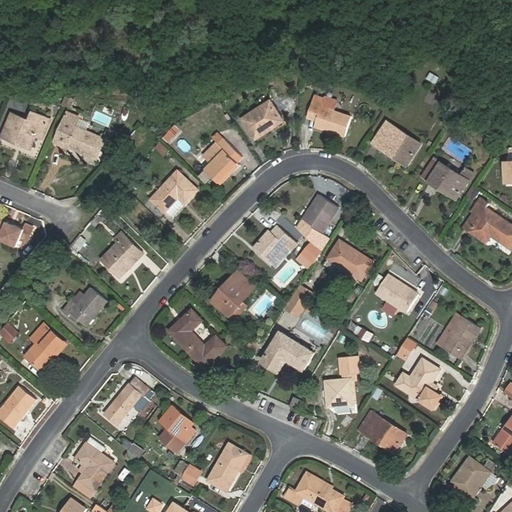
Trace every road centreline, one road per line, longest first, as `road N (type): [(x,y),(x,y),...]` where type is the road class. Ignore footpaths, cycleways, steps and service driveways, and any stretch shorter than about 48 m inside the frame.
road 1 (residential): [(131,337),(259,188),(316,162),(350,173),(511,312)]
road 2 (residential): [(0,509),(37,443),(131,337)]
road 3 (residential): [(511,324),(474,406),(410,492)]
road 4 (residential): [(131,337),(203,393),(290,436)]
road 5 (residential): [(290,436),(410,492)]
